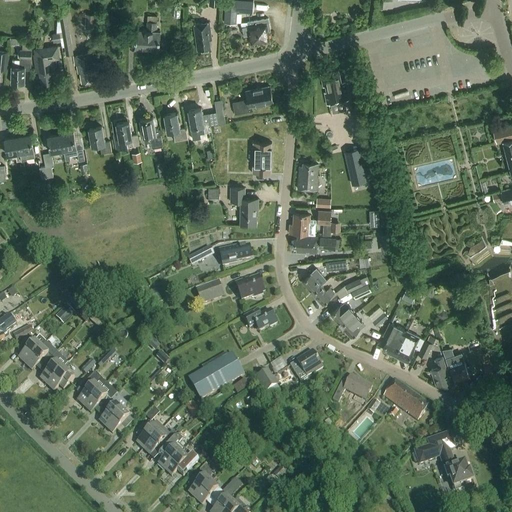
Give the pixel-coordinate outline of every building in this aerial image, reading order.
[(237,24),(237,11),(253,13),(254,1),(244,0),(225,0),(225,10),(224,23),(237,24)] [(115,10),(105,9),(104,20),(113,21),(115,10)] [(85,14),(84,28),(95,29),(96,15),(85,14)] [(66,52),(72,51),(69,32),(67,16),(60,17),(63,33),(60,33),(62,47),(65,46),(66,52)] [(254,19),(254,20),(247,21),(248,26),(243,26),(245,35),(250,34),(251,43),(269,40),(267,27),(269,26),(268,17),(254,19)] [(159,49),(160,31),(156,31),(156,22),(146,21),(146,30),(135,30),(135,48),(159,49)] [(208,37),(211,37),(209,22),(192,24),(196,50),(210,48),(208,37)] [(60,33),(52,34),(53,43),(61,42),(60,33)] [(21,58),(21,60),(13,60),(13,67),(12,67),(11,83),(24,83),(25,70),(31,70),(32,44),(22,44),(22,49),(20,49),(20,51),(18,52),(18,57),(21,58)] [(53,59),(60,58),(58,46),(34,49),(35,54),(34,54),(37,72),(39,72),(41,83),(57,81),(53,59)] [(0,51),(0,76),(1,68),(7,69),(9,52),(0,51)] [(82,82),(98,80),(93,52),(73,56),(75,66),(77,65),(77,69),(80,69),(82,82)] [(327,105),(349,100),(345,82),(341,83),(339,70),(321,75),(323,87),(326,86),(327,92),(325,92),(327,105)] [(248,99),(233,102),(235,114),(253,110),(252,106),(273,102),(270,86),(246,90),(248,99)] [(221,98),(214,99),(216,111),(219,123),(225,122),(221,98)] [(200,134),(212,132),(210,121),(204,122),(201,108),(189,111),(192,128),(199,127),(200,134)] [(175,141),(188,139),(186,128),(180,129),(177,112),(165,115),(167,131),(173,130),(175,141)] [(145,142),(151,141),(152,147),(154,148),(164,146),(161,130),(156,131),(153,117),(141,120),(144,137),(145,142)] [(116,123),(118,133),(114,134),(116,149),(139,145),(137,135),(132,136),(129,121),(116,123)] [(503,140),(511,174),(511,122),(493,127),(497,142),(503,140)] [(102,153),(112,151),(110,141),(105,142),(102,126),(89,129),(92,146),(100,144),(102,153)] [(61,134),(64,152),(65,160),(70,159),(70,155),(78,154),(79,161),(85,160),(83,149),(77,150),(74,131),(61,134)] [(18,136),(22,159),(35,157),(34,150),(31,134),(18,136)] [(48,136),(51,152),(43,153),(45,166),(47,178),(54,177),(52,166),(54,165),(51,152),(59,151),(59,153),(64,152),(61,134),(48,136)] [(17,160),(22,159),(18,136),(5,139),(8,155),(16,153),(17,160)] [(252,166),(252,173),(271,173),(272,142),(253,141),(253,146),(256,147),(255,166),(252,166)] [(359,149),(345,152),(352,184),(366,181),(359,149)] [(142,161),(141,152),(132,154),(134,163),(142,161)] [(167,161),(158,161),(159,175),(167,174),(167,161)] [(317,190),(318,175),(317,175),(318,164),(303,163),(303,166),(300,166),(298,188),(317,190)] [(219,187),(208,188),(208,201),(219,201),(219,187)] [(258,209),(259,198),(245,198),(245,188),(231,187),(231,201),(241,202),(241,225),(257,225),(257,209),(258,209)] [(511,189),(492,194),(494,201),(503,199),(504,201),(511,198),(511,189)] [(330,224),(331,211),(319,210),(318,223),(330,224)] [(309,235),(310,215),(294,214),(294,224),(290,224),(290,233),(309,235)] [(511,220),(508,220),(498,244),(511,244),(511,220)] [(394,232),(381,233),(383,252),(396,250),(394,232)] [(320,237),(320,239),(317,239),(318,237),(297,236),(297,239),(294,239),(293,248),(297,248),(297,252),(307,252),(317,253),(317,243),(320,243),(320,247),(341,248),(342,238),(336,238),(336,237),(320,237)] [(467,255),(471,256),(486,244),(483,240),(471,245),(467,255)] [(241,246),(233,248),(219,251),(223,267),(236,264),(236,263),(252,259),(250,246),(241,248),(241,246)] [(187,252),(182,255),(185,260),(190,258),(187,252)] [(200,253),(194,257),(198,264),(204,260),(200,253)] [(346,259),(333,260),(334,269),(347,267),(346,259)] [(511,278),(510,276),(509,268),(508,268),(507,271),(495,273),(489,277),(488,274),(486,273),(488,280),(486,316),(489,323),(483,327),(487,336),(500,344),(511,337),(511,278)] [(0,282),(2,280),(8,275),(4,270),(0,273),(0,282)] [(302,281),(313,293),(321,285),(316,280),(320,276),(315,271),(302,281)] [(360,277),(347,284),(350,291),(351,291),(363,285),(370,282),(367,276),(361,279),(360,277)] [(265,292),(260,280),(259,277),(249,280),(249,279),(236,283),(242,301),(265,292)] [(196,289),(202,305),(225,297),(219,281),(196,289)] [(321,285),(313,293),(323,304),(335,294),(330,288),(326,291),(321,285)] [(363,285),(351,291),(354,299),(356,298),(367,293),(363,285)] [(425,289),(421,291),(417,292),(420,299),(424,297),(427,296),(425,289)] [(79,292),(69,297),(76,310),(85,305),(79,292)] [(158,301),(154,292),(145,296),(149,305),(158,301)] [(341,325),(350,318),(345,312),(348,309),(343,303),(331,314),(341,325)] [(68,306),(62,311),(70,319),(75,313),(68,306)] [(76,314),(86,324),(92,318),(84,309),(80,311),(76,314)] [(444,309),(437,313),(441,319),(447,316),(444,309)] [(257,311),(254,312),(244,318),(250,328),(256,325),(260,332),(270,326),(270,327),(277,323),(270,310),(260,316),(257,311)] [(383,312),(373,321),(377,326),(387,317),(383,312)] [(96,315),(91,320),(99,328),(104,323),(96,315)] [(355,323),(350,318),(341,325),(351,337),(364,326),(358,320),(355,323)] [(12,329),(6,322),(0,327),(0,342),(5,338),(3,336),(12,329)] [(383,335),(386,336),(388,337),(383,349),(395,356),(401,343),(404,338),(408,330),(390,322),(383,335)] [(30,326),(14,335),(17,341),(34,332),(30,326)] [(425,340),(419,337),(420,336),(408,330),(404,338),(401,343),(395,356),(408,362),(415,348),(419,350),(425,340)] [(426,357),(436,338),(430,335),(427,341),(425,340),(419,353),(426,357)] [(19,359),(26,365),(42,347),(47,343),(40,336),(35,341),(31,337),(26,343),(30,347),(19,359)] [(152,338),(147,343),(151,346),(156,341),(152,338)] [(26,365),(32,371),(44,359),(48,363),(57,353),(47,343),(42,347),(26,365)] [(465,360),(464,361),(461,352),(454,355),(452,348),(442,350),(454,383),(471,377),(465,360)] [(475,367),(494,361),(491,350),(472,357),(475,367)] [(290,366),(294,372),(301,382),(308,378),(307,377),(315,372),(315,373),(323,368),(313,352),(290,366)] [(47,386),(64,368),(57,362),(62,357),(57,353),(48,363),(52,367),(41,379),(47,386)] [(201,400),(244,375),(232,354),(189,379),(201,400)] [(166,356),(161,361),(166,365),(170,361),(166,356)] [(101,370),(109,361),(106,357),(97,366),(101,370)] [(440,388),(452,384),(443,357),(435,359),(437,367),(432,369),(438,387),(440,388)] [(272,364),(277,373),(286,367),(280,358),(272,364)] [(95,365),(90,361),(82,370),(86,375),(95,365)] [(75,378),(71,374),(64,368),(47,386),(54,392),(60,386),(64,390),(75,378)] [(278,385),(268,370),(255,378),(265,393),(278,385)] [(156,376),(149,383),(154,388),(161,380),(165,375),(160,371),(156,376)] [(77,392),(82,397),(78,401),(85,407),(101,390),(97,386),(98,384),(98,376),(99,376),(96,373),(77,392)] [(342,383),(337,394),(333,401),(339,404),(346,391),(366,401),(373,387),(351,376),(347,385),(342,383)] [(245,381),(234,387),(238,394),(249,388),(245,381)] [(418,421),(429,405),(395,381),(384,397),(406,413),(407,412),(409,414),(409,415),(418,421)] [(112,400),(101,390),(85,407),(92,414),(103,402),(107,405),(112,400)] [(117,395),(112,400),(107,405),(112,409),(100,422),(107,428),(123,411),(128,405),(117,395)] [(373,414),(380,404),(374,400),(367,410),(373,414)] [(200,412),(193,402),(186,407),(193,417),(200,412)] [(160,413),(154,407),(146,416),(151,422),(160,413)] [(393,408),(389,414),(395,418),(399,412),(393,408)] [(123,411),(107,428),(113,434),(125,422),(129,426),(134,421),(130,417),(123,411)] [(137,443),(144,450),(163,429),(157,422),(153,426),(149,422),(144,427),(148,431),(137,443)] [(144,450),(150,456),(162,444),(170,452),(159,464),(165,470),(185,450),(179,444),(183,440),(173,431),(170,435),(163,429),(144,450)] [(455,467),(450,451),(455,449),(450,434),(428,441),(430,447),(415,452),(416,454),(413,455),(416,464),(419,463),(420,465),(441,458),(448,480),(451,479),(456,493),(465,490),(463,485),(473,481),(467,463),(455,467)] [(209,441),(200,451),(206,458),(216,448),(209,441)] [(185,450),(165,470),(172,477),(178,471),(183,477),(199,460),(193,455),(192,456),(185,450)] [(207,466),(201,472),(196,477),(200,481),(189,493),(196,499),(212,482),(209,479),(210,478),(211,477),(211,475),(211,474),(211,473),(211,472),(211,471),(210,470),(210,469),(207,466)] [(280,467),(274,474),(272,476),(267,480),(271,486),(273,484),(276,487),(278,485),(281,482),(280,481),(287,474),(280,467)] [(236,479),(223,493),(218,498),(222,502),(212,511),(224,511),(234,503),(230,499),(242,485),(236,479)] [(196,499),(202,506),(214,494),(218,498),(223,493),(218,489),(219,488),(212,482),(196,499)] [(282,484),(277,490),(280,493),(286,488),(282,484)] [(250,511),(248,509),(245,511),(243,511),(240,509),(241,509),(234,503),(224,511),(250,511)]
